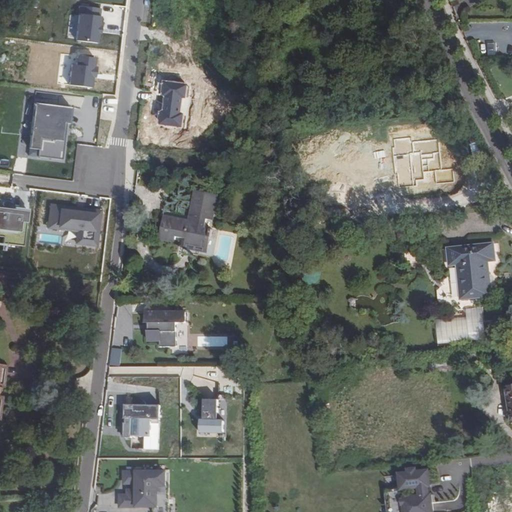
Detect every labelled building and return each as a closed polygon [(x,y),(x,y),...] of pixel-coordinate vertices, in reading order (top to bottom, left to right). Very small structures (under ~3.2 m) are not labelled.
[(76,41),(98,43),(102,9),(80,6),(76,41)] [(70,84),(93,87),(96,59),(79,57),(78,65),(73,64),(70,84)] [(30,149),(39,150),(38,156),(64,160),(71,107),(36,103),(30,149)] [(157,157),(156,168),(183,168),(183,158),(157,157)] [(195,192),(195,193),(189,223),(164,219),(160,238),(174,241),(174,235),(186,238),(185,246),(205,250),(209,231),(202,229),(204,219),(211,219),(215,196),(195,192)] [(0,243),(25,246),(29,209),(0,206),(0,230),(5,231),(4,237),(0,236),(0,243)] [(98,248),(102,211),(49,206),(47,229),(65,231),(63,245),(98,248)] [(413,242),(397,244),(398,252),(414,250),(413,242)] [(450,249),(447,249),(449,266),(457,265),(460,299),(490,296),(487,261),(494,260),(492,244),(464,247),(450,249)] [(0,317),(6,322),(15,309),(0,298),(0,317)] [(465,309),(462,309),(462,310),(462,311),(463,312),(464,312),(465,312),(465,316),(434,319),(437,346),(486,341),(484,329),(483,322),(482,307),(465,309)] [(187,313),(145,313),(145,349),(178,349),(178,327),(188,327),(187,313)] [(490,321),(483,322),(484,329),(491,328),(490,321)] [(227,400),(204,398),(201,433),(227,432),(227,400)] [(330,413),(330,407),(329,398),(316,399),(317,414),(330,413)] [(161,404),(126,403),(126,436),(153,436),(154,418),(161,417),(161,404)] [(169,470),(124,470),(124,494),(119,494),(119,508),(161,507),(161,486),(169,486),(169,470)] [(408,474),(398,474),(401,488),(385,490),(386,504),(389,504),(390,511),(430,511),(430,503),(429,496),(426,496),(425,486),(427,486),(426,471),(413,473),(413,470),(407,471),(408,474)]
